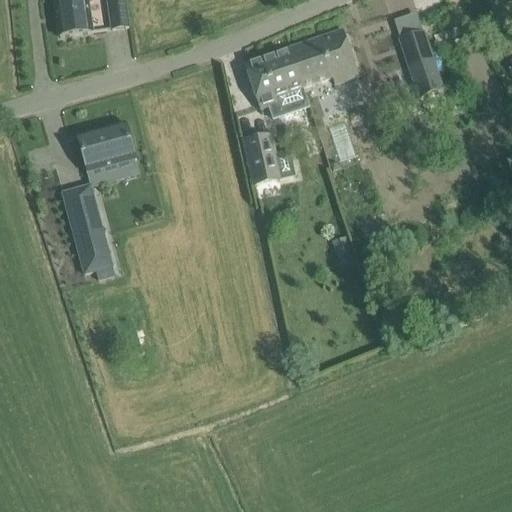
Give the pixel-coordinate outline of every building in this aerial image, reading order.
[(87,0),(54,0),(60,40),(92,35),(87,0)] [(107,0),(112,32),(129,29),(124,0),(107,0)] [(511,0),(487,0),(502,32),(511,27),(511,0)] [(425,32),(400,39),(419,100),(444,92),(425,32)] [(344,33),(290,51),(304,91),(333,81),(335,87),(359,79),(344,33)] [(290,51),(245,66),(260,112),(269,108),(274,122),(310,110),(304,91),(290,51)] [(342,162),(359,157),(347,121),(330,127),(342,162)] [(87,175),(137,162),(127,126),(77,139),(87,175)] [(245,142),(255,187),(295,178),(290,154),(275,157),(270,137),(245,142)] [(91,188),(63,196),(70,222),(85,277),(95,274),(98,282),(115,277),(112,269),(98,214),(91,188)] [(511,213),(503,217),(506,226),(511,223),(511,213)] [(345,241),(333,245),(337,257),(349,253),(345,241)]
